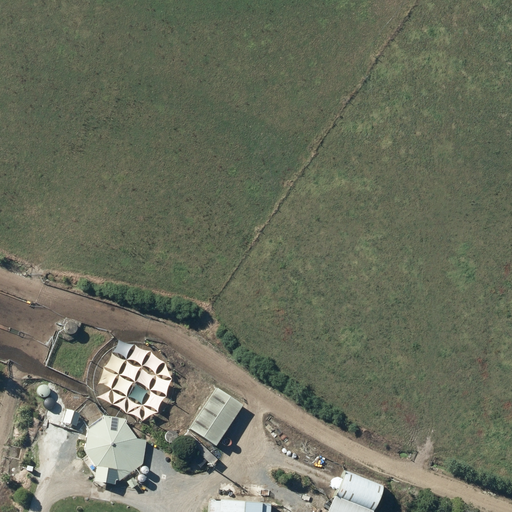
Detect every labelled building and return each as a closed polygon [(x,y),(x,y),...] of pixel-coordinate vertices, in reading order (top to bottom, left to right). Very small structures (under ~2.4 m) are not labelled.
[(190,431),(216,448),(243,408),(217,390),(190,431)] [(87,401),(74,413),(87,426),(99,414),(87,401)] [(94,483),(115,487),(116,482),(119,482),(142,465),(146,441),(137,440),(126,425),(126,421),(122,420),(122,419),(104,417),(104,420),(88,432),(84,452),(96,469),(94,483)] [(188,433),(181,440),(208,468),(215,461),(188,433)] [(373,511),(383,486),(345,472),(336,498),(372,511),(373,511)] [(368,511),(335,498),(329,511),(368,511)] [(270,511),(271,506),(210,501),(209,511),(270,511)]
